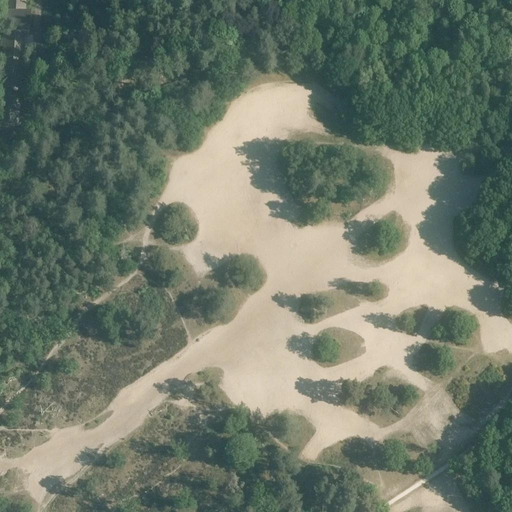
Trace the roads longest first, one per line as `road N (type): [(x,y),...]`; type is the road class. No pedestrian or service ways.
road 1 (track): [(0,131),(278,45),(264,0)]
road 2 (track): [(240,329),(336,231),(453,186),(511,175)]
road 3 (track): [(423,0),(415,32),(476,99),(511,105)]
